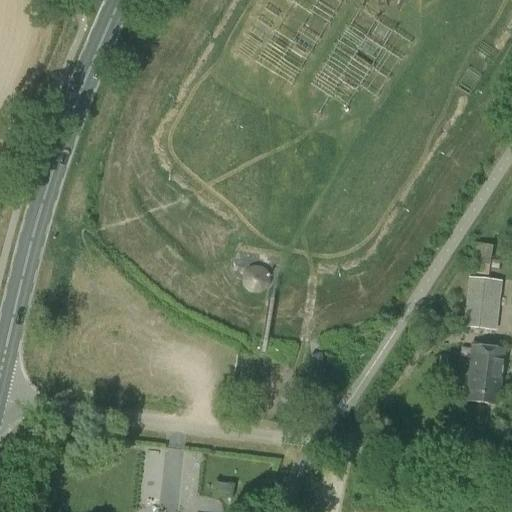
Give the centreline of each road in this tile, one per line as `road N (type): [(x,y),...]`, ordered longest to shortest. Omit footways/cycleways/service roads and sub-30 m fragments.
road 1 (unclassified): [(511,463),(0,410)]
road 2 (primary): [(0,369),(29,241),(119,0)]
